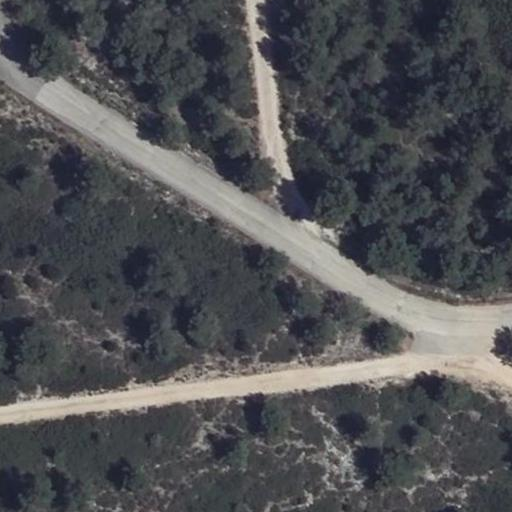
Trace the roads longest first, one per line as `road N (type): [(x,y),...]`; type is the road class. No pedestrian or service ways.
road 1 (unclassified): [(0,34),(8,51),(373,289),(437,316),(511,317)]
road 2 (track): [(0,414),(412,358),(477,358),(511,369)]
